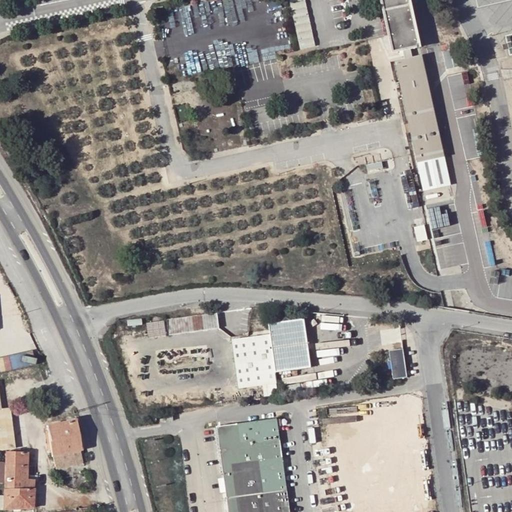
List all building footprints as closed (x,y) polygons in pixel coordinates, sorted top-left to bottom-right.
[(304,0),(289,0),(301,49),(315,46),(304,0)] [(382,0),(392,45),(393,51),(394,52),(402,50),(411,48),(420,46),(409,0),(382,0)] [(402,50),(404,59),(413,57),(411,48),(402,50)] [(413,57),(404,59),(395,61),(418,163),(445,157),(422,55),(413,57)] [(452,186),(445,157),(418,163),(422,192),(452,186)] [(511,271),(500,271),(500,299),(511,299),(511,271)] [(217,313),(167,320),(169,335),(219,328),(217,313)] [(284,318),(281,323),(268,325),(269,335),(275,373),(312,367),(309,348),(304,346),(303,340),(307,336),(304,319),(289,322),(284,318)] [(150,337),(168,334),(165,319),(148,322),(150,337)] [(276,383),(277,383),(276,375),(275,373),(269,335),(232,341),(238,389),(263,385),(276,383)] [(393,381),(407,379),(403,349),(388,352),(393,381)] [(278,395),(276,383),(263,385),(265,397),(278,395)] [(0,450),(14,448),(9,408),(0,409),(0,407),(0,450)] [(162,424),(174,422),(173,415),(161,417),(162,424)] [(84,463),(74,420),(47,426),(50,438),(48,438),(48,441),(51,451),(54,469),(84,463)] [(288,511),(277,420),(217,428),(228,508),(228,511),(288,511)] [(5,460),(4,481),(4,494),(0,494),(0,507),(32,509),(33,480),(26,480),(26,475),(27,453),(5,453),(5,460)]
